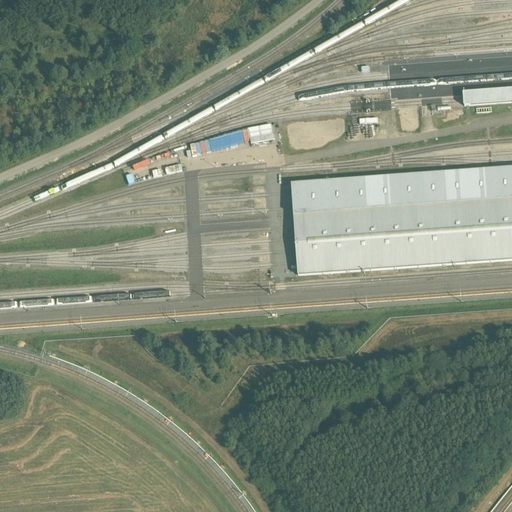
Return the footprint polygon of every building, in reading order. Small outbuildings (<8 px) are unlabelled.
[(462,101),(463,108),(511,104),(511,90),(462,94),(462,101)] [(272,127),(190,144),(193,155),(251,143),(252,144),(275,139),(272,127)] [(133,169),(135,172),(150,166),(148,163),(133,169)] [(166,170),(167,177),(182,173),(181,167),(166,170)] [(511,170),(291,186),(292,197),(293,211),(294,217),(511,201),(511,170)] [(127,179),(129,187),(135,185),(132,177),(127,179)] [(511,201),(294,217),(295,229),(296,241),(296,252),(298,267),(298,277),(511,261),(511,201)]
